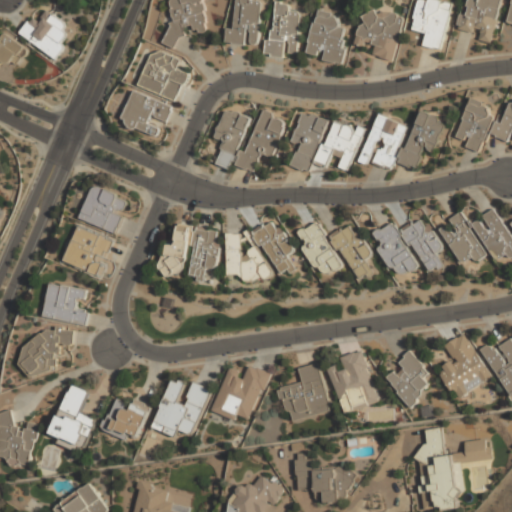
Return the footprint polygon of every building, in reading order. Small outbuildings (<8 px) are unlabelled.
[(169,0),(173,45),(178,45),(178,38),(187,38),(187,32),(207,30),(204,0),(169,0)] [(259,46),(264,1),(257,0),(230,0),(225,42),(259,46)] [(423,45),(444,50),(454,4),(437,0),(420,0),(413,30),(426,33),(423,45)] [(494,41),(504,0),(466,0),(458,31),(494,41)] [(265,53),(298,58),(304,14),(291,12),(292,3),(272,1),(265,53)] [(395,62),(405,17),(367,8),(360,39),(377,43),(374,58),(395,62)] [(342,63),(349,27),(339,25),(341,14),(316,9),(307,56),(342,63)] [(21,34),(52,58),(73,31),(47,11),(40,21),(34,16),(21,34)] [(0,47),(0,63),(2,60),(15,69),(28,49),(8,35),(0,47)] [(139,87),(178,101),(189,73),(179,70),(183,59),(154,48),(139,87)] [(134,91),(121,124),(158,138),(163,125),(166,126),(174,106),(134,91)] [(511,140),(511,102),(508,101),(503,119),(488,114),(491,104),(470,97),(458,137),(467,140),(465,147),(483,152),(489,134),(511,140)] [(217,165),(235,169),(248,114),(224,108),(217,138),(223,140),(217,165)] [(241,167),(257,172),(263,153),(275,157),(288,118),(260,109),(241,167)] [(378,114),(361,162),(371,165),(372,162),(393,169),(396,160),(418,168),(425,150),(435,154),(447,120),(419,109),(412,127),(378,114)] [(331,120),(303,111),(293,141),(300,144),(293,166),(311,172),(315,160),(330,165),(333,156),(340,158),(337,167),(351,172),(365,130),(332,119),(331,120)] [(132,200),(95,185),(80,219),(118,234),(132,200)] [(511,255),(511,233),(496,209),(472,225),(463,212),(439,228),(464,268),(490,251),(499,265),(511,255)] [(297,250),(274,217),(251,233),(281,275),(289,270),(291,273),(297,269),(289,256),(297,250)] [(429,276),(445,265),(438,254),(445,249),(424,217),(401,233),(393,221),(371,236),(400,279),(422,264),(429,276)] [(345,266),(318,221),(297,234),(324,278),(345,266)] [(332,236),(360,283),(376,273),(368,260),(375,256),(355,223),(332,236)] [(222,231),(197,227),(197,228),(179,225),(177,240),(167,239),(162,273),(187,277),(187,278),(206,281),(208,268),(216,270),(222,231)] [(115,240),(77,226),(65,262),(102,275),(115,240)] [(241,233),(226,233),(226,278),(266,278),(275,274),(256,246),(249,250),(248,254),(242,258),(242,253),(241,253),(241,233)] [(44,317),(88,326),(91,310),(82,308),(86,290),(52,282),(44,317)] [(76,333),(36,322),(23,369),(54,377),(63,344),(73,347),(76,333)] [(465,333),(446,345),(455,360),(438,370),(458,400),(494,377),(465,333)] [(511,338),(495,350),(491,344),(481,350),(511,397),(511,338)] [(381,400),(364,350),(341,358),(343,365),(330,369),(344,413),(381,400)] [(425,379),(432,372),(413,353),(385,380),(412,408),(433,387),(425,379)] [(300,368),(303,382),(281,387),(289,422),(332,412),(321,363),(300,368)] [(253,420),(272,372),(252,364),(248,374),(230,367),(212,411),(238,421),(240,415),(253,420)] [(195,434),(213,389),(193,381),(192,384),(174,377),(155,425),(179,435),(182,429),(195,434)] [(97,419),(81,413),(90,391),(72,384),(52,435),(61,438),(60,442),(84,452),(97,419)] [(107,426),(140,438),(151,409),(118,396),(107,426)] [(0,459),(32,466),(40,425),(27,422),(26,428),(13,426),(16,413),(5,411),(0,437),(0,459)] [(462,462),(494,460),(493,448),(488,448),(488,440),(465,441),(466,453),(445,454),(444,428),(420,430),(425,510),(464,508),(462,462)] [(316,470),(315,459),(297,460),(298,490),(316,490),(317,502),(353,501),(353,470),(316,470)] [(231,504),(242,510),(240,511),(270,511),(285,489),(262,475),(253,488),(245,483),(231,504)] [(108,511),(110,511),(90,482),(52,509),(54,511),(108,511)] [(193,511),(194,508),(168,504),(170,489),(139,485),(134,511),(193,511)]
